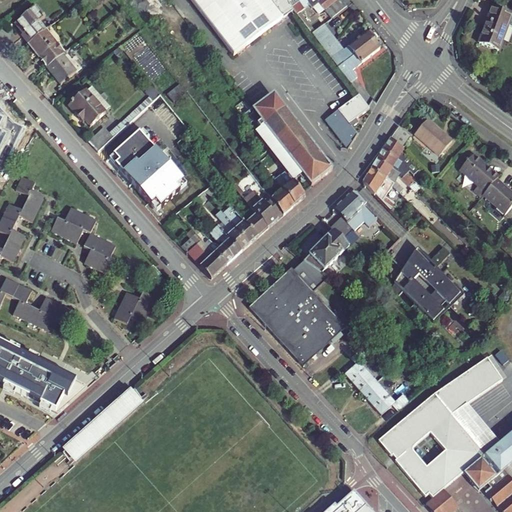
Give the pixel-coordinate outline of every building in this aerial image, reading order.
[(190,0),(234,57),(293,11),(291,8),(285,0),(190,0)] [(332,19),(347,8),(340,0),(301,0),(291,8),(293,11),(297,15),(300,12),(305,8),(303,5),(307,2),(312,8),(313,7),(319,3),(324,9),(332,19)] [(497,2),(495,9),(508,14),(510,7),(497,2)] [(313,7),(318,13),(324,9),(319,3),(313,7)] [(479,44),(498,51),(507,25),(511,26),(511,15),(508,14),(495,9),(492,8),(479,44)] [(34,9),(15,24),(23,34),(21,36),(28,44),(44,32),(38,24),(43,20),(34,9)] [(314,31),(300,12),(297,15),(311,33),(314,31)] [(374,42),(377,39),(371,31),(344,51),(324,25),(312,35),(338,69),(374,42)] [(44,32),(28,44),(47,68),(62,56),(64,54),(46,30),(44,32)] [(374,42),(338,69),(350,84),(357,78),(353,71),(380,50),(374,42)] [(64,54),(62,56),(76,74),(82,69),(76,62),(78,60),(76,57),(74,59),(68,51),(64,54)] [(62,56),(47,68),(61,85),(76,74),(62,56)] [(167,95),(173,103),(186,93),(180,85),(167,95)] [(110,108),(92,87),(86,92),(85,91),(69,106),(83,123),(85,121),(90,127),(106,114),(105,113),(110,108)] [(158,97),(150,88),(144,93),(149,98),(109,134),(104,129),(88,143),(98,153),(158,97)] [(274,94),(251,110),(254,109),(256,107),(258,107),(261,106),(263,105),(266,104),(272,104),(280,114),(286,110),(274,94)] [(368,108),(357,94),(322,119),(346,152),(357,133),(352,126),(358,122),(355,118),(368,108)] [(251,110),(242,117),(285,172),(293,182),(302,175),(311,187),(333,171),(286,110),(280,114),(272,104),(266,104),(263,105),(261,106),(258,107),(256,107),(254,109),(251,110)] [(452,145),(426,125),(414,140),(441,160),(452,145)] [(148,128),(113,158),(157,210),(167,202),(172,208),(197,187),(148,128)] [(405,152),(414,140),(402,131),(395,141),(405,152)] [(395,141),(388,153),(407,166),(405,167),(408,170),(412,165),(424,177),(428,173),(405,152),(395,141)] [(388,153),(382,162),(400,174),(402,180),(416,194),(421,199),(425,195),(409,178),(412,174),(408,170),(405,167),(407,166),(388,153)] [(216,158),(212,161),(219,170),(223,167),(216,158)] [(486,199),(499,182),(489,175),(491,173),(474,159),(460,177),(478,191),(475,194),(484,201),(486,199)] [(376,171),(390,180),(397,188),(400,191),(403,188),(412,198),(416,194),(402,180),(400,174),(382,162),(376,171)] [(263,166),(256,171),(267,185),(274,180),(263,166)] [(376,171),(368,184),(380,197),(381,199),(385,203),(393,211),(398,206),(392,201),(400,191),(397,188),(390,180),(376,171)] [(285,172),(275,181),(278,184),(295,207),(305,198),(293,182),(285,172)] [(0,261),(1,258),(14,264),(26,238),(14,233),(21,217),(33,223),(44,198),(33,193),(37,184),(23,178),(16,191),(29,197),(22,212),(9,207),(0,226),(0,233),(10,238),(4,252),(0,249),(0,261)] [(267,185),(266,187),(269,191),(278,184),(275,181),(274,180),(267,185)] [(511,192),(499,182),(486,199),(508,217),(511,212),(511,192)] [(295,207),(278,184),(269,191),(266,187),(262,189),(269,197),(284,216),(295,207)] [(243,195),(235,185),(233,187),(241,197),(243,195)] [(213,187),(204,194),(209,199),(217,192),(213,187)] [(268,230),(284,216),(269,197),(263,202),(255,192),(245,201),(251,209),(268,230)] [(204,194),(195,201),(200,207),(209,199),(204,194)] [(357,194),(355,197),(367,209),(371,206),(362,197),(358,195),(357,194)] [(355,197),(339,212),(360,234),(368,226),(373,232),(381,224),(367,209),(355,197)] [(239,216),(231,208),(223,215),(250,246),(259,238),(239,216)] [(64,223),(57,220),(52,233),(77,244),(82,232),(90,236),(96,221),(70,209),(64,223)] [(259,238),(268,230),(251,209),(244,216),(242,214),(239,216),(259,238)] [(186,216),(182,212),(177,215),(182,220),(186,216)] [(223,215),(221,212),(216,217),(226,228),(222,231),(242,252),(250,246),(223,215)] [(214,230),(209,234),(219,245),(221,243),(222,245),(228,251),(227,253),(234,260),(242,252),(222,231),(213,221),(209,224),(214,230)] [(191,231),(186,235),(190,240),(196,235),(191,231)] [(190,240),(182,248),(187,255),(197,246),(202,242),(196,235),(190,240)] [(338,235),(307,264),(325,277),(353,251),(338,235)] [(115,247),(90,236),(84,248),(91,252),(85,266),(109,277),(115,264),(109,261),(115,247)] [(209,241),(205,245),(214,255),(215,254),(227,267),(234,260),(227,253),(228,251),(222,245),(219,248),(215,245),(213,245),(209,241)] [(205,245),(202,242),(197,246),(209,260),(214,255),(205,245)] [(227,267),(215,254),(214,255),(209,260),(197,246),(187,255),(211,281),(227,267)] [(443,249),(437,255),(444,261),(450,255),(443,249)] [(436,270),(444,261),(437,255),(429,263),(417,275),(435,293),(436,295),(432,300),(430,298),(420,288),(403,270),(402,271),(394,283),(395,283),(391,290),(398,297),(403,292),(436,324),(447,313),(440,306),(445,301),(450,306),(458,297),(461,300),(465,295),(456,285),(454,287),(436,270)] [(161,277),(153,268),(144,277),(151,285),(161,277)] [(251,308),(304,367),(349,326),(339,315),(336,317),(294,271),(251,308)] [(0,309),(7,296),(21,303),(15,317),(52,334),(58,322),(65,326),(71,313),(46,300),(40,313),(25,305),(31,293),(6,281),(0,292),(0,309)] [(139,300),(126,294),(115,320),(127,325),(130,317),(144,323),(155,297),(142,292),(139,300)] [(350,339),(357,346),(368,337),(361,329),(350,339)] [(0,342),(0,383),(59,414),(88,388),(0,342)] [(406,398),(398,405),(364,367),(373,359),(366,351),(354,361),(360,368),(349,379),(385,419),(395,410),(400,415),(412,405),(406,398)] [(396,462),(426,498),(430,495),(434,499),(485,456),(452,416),(467,406),(503,382),(487,360),(434,396),(379,442),(392,457),(393,456),(397,461),(396,462)] [(138,389),(66,452),(76,464),(148,401),(138,389)] [(467,406),(452,416),(485,456),(499,445),(467,406)] [(508,511),(511,509),(511,487),(510,485),(503,477),(511,469),(511,438),(465,478),(472,486),(474,489),(480,496),(490,488),(492,491),(487,496),(492,502),(490,503),(492,506),(494,505),(499,511),(508,511)] [(511,469),(503,477),(510,485),(511,483),(511,469)] [(452,503),(454,506),(474,489),(472,486),(452,503)] [(368,511),(352,494),(331,511),(368,511)] [(459,511),(454,506),(452,503),(445,495),(428,509),(430,511),(459,511)]
